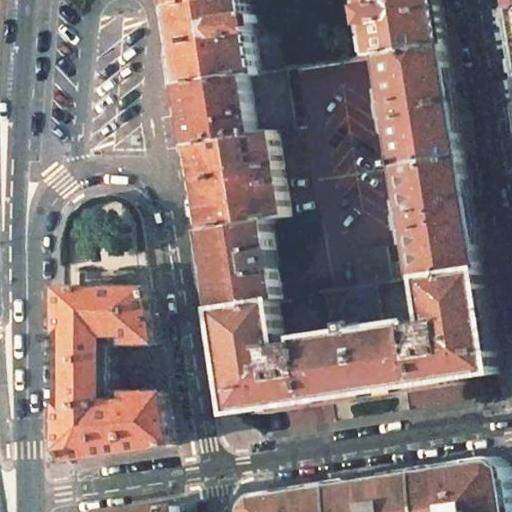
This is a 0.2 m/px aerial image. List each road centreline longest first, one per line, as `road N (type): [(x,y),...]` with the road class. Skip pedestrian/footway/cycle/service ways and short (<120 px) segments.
road 1 (residential): [(215,469),(174,196),(161,166),(85,166),(59,179),(44,200),(36,224),(35,404),(24,414)]
road 2 (primary): [(26,0),(24,414)]
road 3 (residential): [(511,415),(215,469)]
road 4 (residential): [(473,0),(511,239)]
road 5 (residential): [(215,469),(31,494)]
